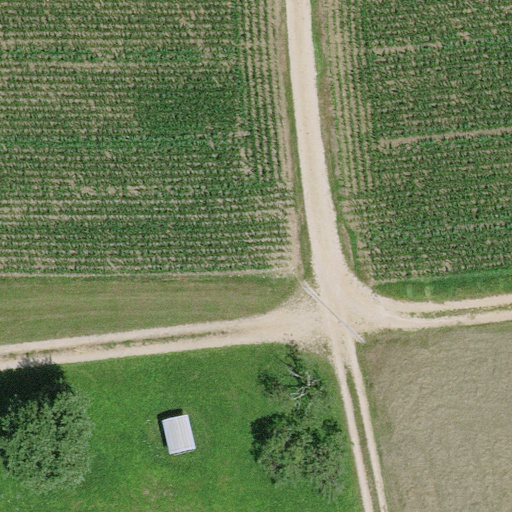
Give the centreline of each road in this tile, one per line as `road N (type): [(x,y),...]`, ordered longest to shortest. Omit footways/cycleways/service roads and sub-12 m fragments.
road 1 (track): [(379,511),(315,178),(298,0)]
road 2 (track): [(511,304),(0,351)]
